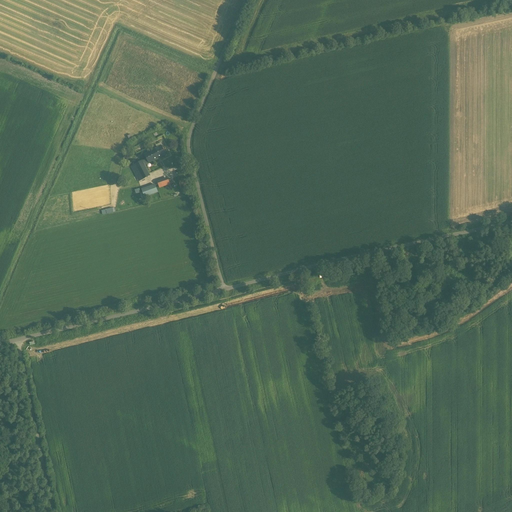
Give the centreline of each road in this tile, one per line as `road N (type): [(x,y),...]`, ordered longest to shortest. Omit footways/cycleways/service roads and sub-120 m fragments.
road 1 (unclassified): [(243,0),(189,138),(224,286)]
road 2 (unclassified): [(224,286),(511,220)]
road 3 (unclassified): [(17,337),(224,286)]
road 4 (unclassified): [(17,337),(52,511)]
